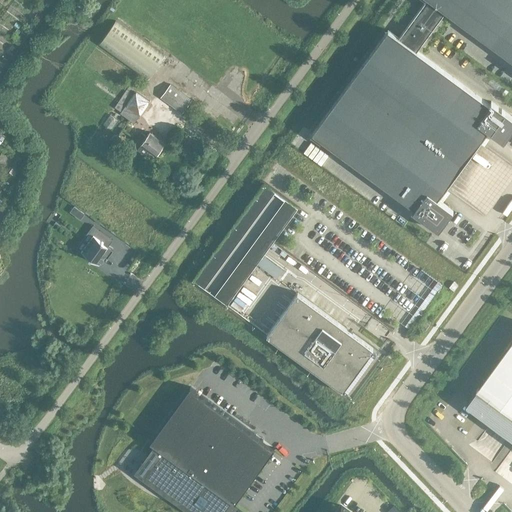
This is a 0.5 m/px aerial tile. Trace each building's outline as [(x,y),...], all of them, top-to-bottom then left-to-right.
[(511,0),(430,0),(511,60),(511,0)] [(245,49),(201,17),(178,47),(222,80),(245,49)] [(164,56),(116,20),(98,45),(147,80),(164,56)] [(504,141),(511,129),(511,116),(501,109),(498,107),(492,102),(490,105),(388,30),(312,133),(355,164),(414,208),(412,211),(419,215),(422,217),(422,218),(436,228),(438,230),(453,210),(451,208),(437,198),(488,130),(504,141)] [(192,100),(170,84),(162,95),(183,111),(192,100)] [(140,115),(126,105),(136,91),(129,86),(115,107),(121,111),(120,113),(134,122),(140,115)] [(111,114),(104,123),(111,128),(118,119),(111,114)] [(155,155),(164,143),(149,132),(146,136),(142,132),(136,140),(141,143),(141,144),(138,149),(146,156),(150,151),(155,155)] [(266,255),(298,205),(264,183),(217,256),(216,255),(212,261),(209,259),(195,280),(230,303),(257,262),(278,276),(284,267),(266,255)] [(79,213),(80,212),(81,211),(74,206),(71,211),(77,216),(79,213)] [(109,245),(113,240),(103,233),(93,225),(88,231),(93,235),(81,251),(89,257),(91,259),(91,258),(99,264),(106,255),(107,256),(109,254),(113,248),(109,245)] [(449,287),(454,290),(458,285),(453,281),(449,287)] [(267,334),(346,392),(377,350),(298,292),(267,334)] [(425,330),(430,324),(424,320),(420,326),(425,330)] [(511,339),(498,358),(466,401),(465,403),(511,436),(511,339)] [(274,447),(263,440),(252,432),(225,412),(198,392),(196,390),(190,386),(152,438),(150,441),(158,447),(145,465),(140,473),(193,511),(222,511),(224,510),(231,501),(234,503),(235,502),(245,488),(274,448),(274,447)]
